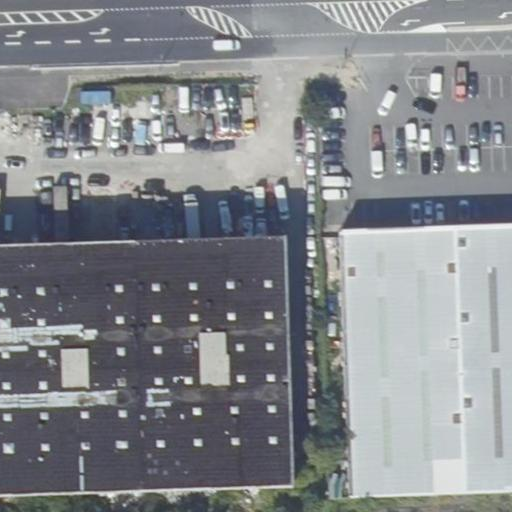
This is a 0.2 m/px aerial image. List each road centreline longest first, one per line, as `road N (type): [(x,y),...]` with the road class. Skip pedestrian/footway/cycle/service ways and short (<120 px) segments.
road 1 (secondary): [(0,33),(373,23)]
road 2 (unknown): [(374,108),(363,183),(374,195),(511,192)]
road 3 (secondary): [(511,9),(373,23)]
road 4 (secondary): [(373,23),(511,31)]
